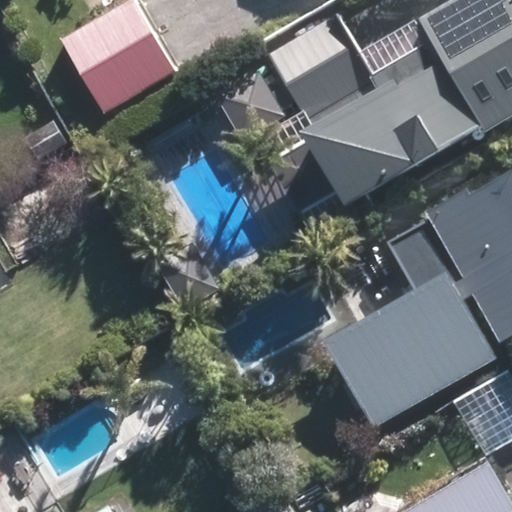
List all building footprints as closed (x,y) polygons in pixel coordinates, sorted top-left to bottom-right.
[(179,73),(135,0),(132,0),(60,43),(105,117),(179,73)] [(378,77),(341,14),(270,56),(308,119),(303,122),(312,137),(304,142),(345,211),(482,129),(486,136),(511,120),(511,0),(461,0),(416,27),(428,47),(378,77)] [(511,174),(432,218),(500,342),(511,335),(511,174)] [(112,220),(84,236),(135,322),(163,306),(112,220)] [(494,365),(448,278),(321,344),(367,431),(494,365)] [(511,444),(511,363),(510,361),(451,399),(489,459),(511,444)] [(511,511),(511,502),(491,467),(415,511),(511,511)]
